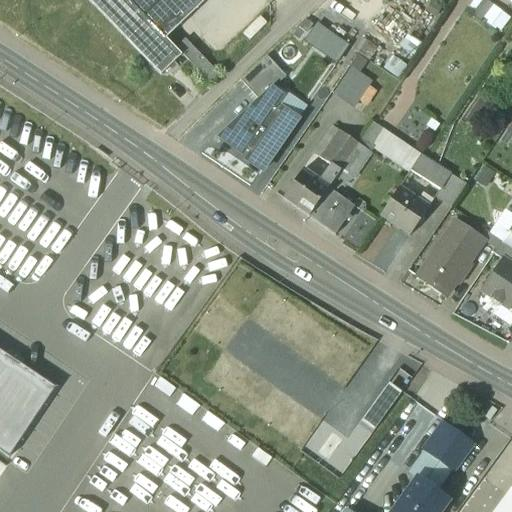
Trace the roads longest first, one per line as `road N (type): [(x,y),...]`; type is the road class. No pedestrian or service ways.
road 1 (tertiary): [(501,381),(283,252),(0,55)]
road 2 (track): [(146,157),(313,0)]
